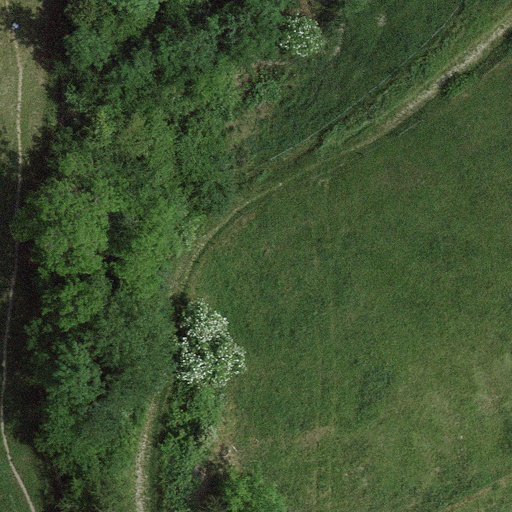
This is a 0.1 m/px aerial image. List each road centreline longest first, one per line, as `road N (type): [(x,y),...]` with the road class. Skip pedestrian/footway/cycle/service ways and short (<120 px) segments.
road 1 (track): [(511,17),(393,120),(242,196),(186,254),(152,369),(145,511)]
road 2 (track): [(73,511),(49,451),(40,339),(74,12)]
